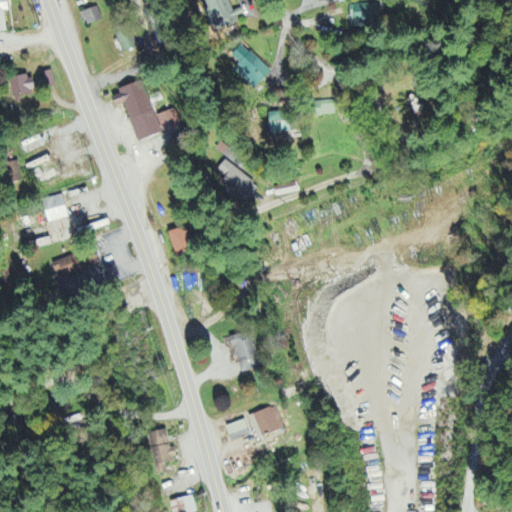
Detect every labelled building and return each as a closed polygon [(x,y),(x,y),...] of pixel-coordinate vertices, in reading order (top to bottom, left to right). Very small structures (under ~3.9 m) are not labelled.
[(0,0),(0,34),(7,34),(5,13),(10,13),(8,0),(0,0)] [(205,0),(217,31),(238,23),(237,18),(243,16),(241,11),(234,14),(228,0),(205,0)] [(375,5),(350,6),(351,29),(376,28),(375,5)] [(83,14),(88,28),(103,22),(97,8),(83,14)] [(138,50),(129,26),(115,31),(124,55),(138,50)] [(272,74),(258,61),(246,73),(260,86),(272,74)] [(45,90),(55,89),(53,73),(43,74),(45,90)] [(10,81),(13,100),(36,96),(33,77),(10,81)] [(156,118),(142,83),(119,92),(121,97),(113,100),(117,110),(125,107),(139,144),(181,128),(175,111),(156,118)] [(316,103),(316,117),(336,117),(336,103),(316,103)] [(270,115),(273,138),(293,136),(290,113),(270,115)] [(218,172),(227,180),(223,184),(247,206),(260,191),(227,162),(218,172)] [(43,203),(50,226),(70,220),(64,197),(43,203)] [(177,258),(194,252),(186,229),(169,234),(177,258)] [(95,254),(56,264),(60,279),(99,269),(95,254)] [(239,374),(259,371),(254,334),(234,337),(239,374)] [(284,431),(275,408),(250,417),(259,440),(284,431)] [(227,428),(234,444),(251,437),(245,421),(227,428)] [(147,435),(156,476),(168,474),(166,467),(179,464),(176,449),(171,450),(167,431),(147,435)] [(197,511),(194,497),(171,503),(173,511),(197,511)]
